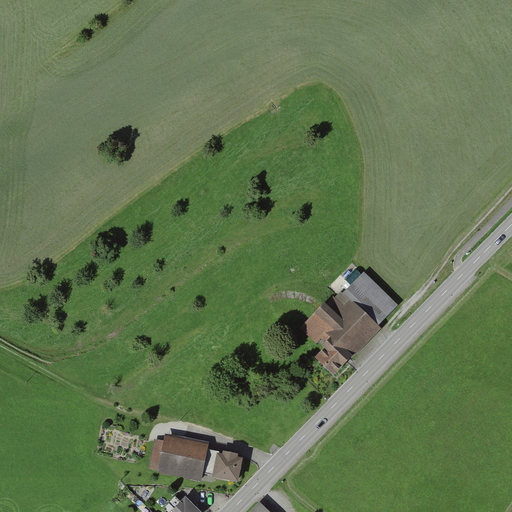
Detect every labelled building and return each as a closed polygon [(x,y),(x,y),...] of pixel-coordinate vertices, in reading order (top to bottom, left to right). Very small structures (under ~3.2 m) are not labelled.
[(399,308),(364,274),(343,296),(339,292),(302,331),(326,354),(317,362),(333,377),(399,308)] [(170,443),(159,441),(154,470),(164,472),(163,475),(208,484),(216,447),(171,437),(170,443)] [(253,458),(227,453),(222,477),(248,482),(253,458)] [(201,511),(203,510),(186,492),(166,511),(165,511),(201,511)] [(257,511),(276,511),(266,502),(257,511)]
